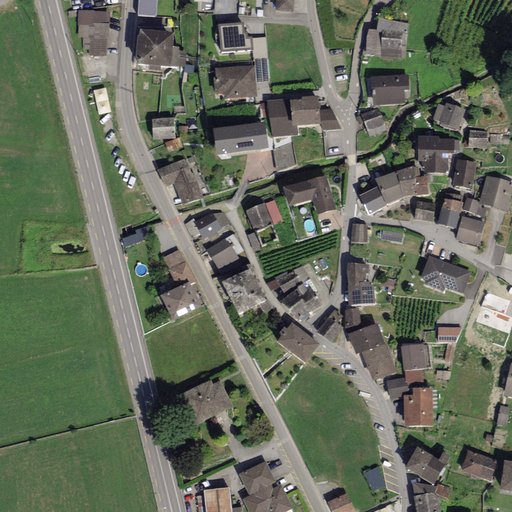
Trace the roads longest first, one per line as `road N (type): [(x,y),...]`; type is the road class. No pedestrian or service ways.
road 1 (secondary): [(44,0),(171,511)]
road 2 (unclassified): [(177,224),(318,511)]
road 3 (unclassified): [(131,0),(128,118),(177,224)]
road 4 (residential): [(304,330),(353,362),(377,396),(404,511)]
road 5 (residential): [(304,330),(275,312),(231,208),(177,224)]
road 6 (residential): [(348,219),(409,227),(511,281)]
road 7 (residential): [(348,116),(330,96),(310,0)]
road 8 (residential): [(348,219),(331,302),(304,330)]
road 9 (residential): [(382,0),(359,41),(348,116)]
